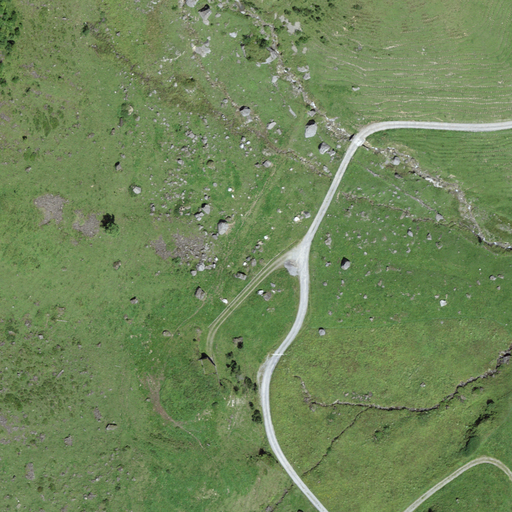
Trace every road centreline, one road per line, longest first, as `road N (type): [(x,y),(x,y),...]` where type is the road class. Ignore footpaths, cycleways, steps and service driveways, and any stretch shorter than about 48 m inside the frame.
road 1 (track): [(511,126),(392,124),(361,141),(338,182),(303,261),(302,323),(267,372),(270,426),(286,469),(323,511)]
road 2 (track): [(407,511),(482,459),(511,476)]
